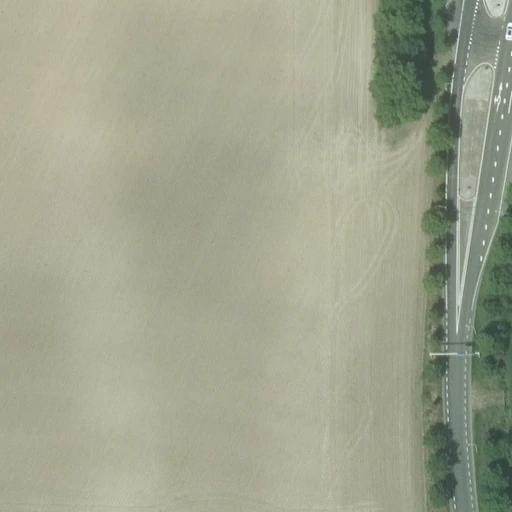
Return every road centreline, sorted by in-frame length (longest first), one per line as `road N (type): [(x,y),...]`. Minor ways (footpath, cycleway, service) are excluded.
road 1 (tertiary): [(461,40),(451,193),(456,327)]
road 2 (tertiary): [(456,327),(484,219),(511,50)]
road 3 (tertiary): [(463,511),(456,327)]
